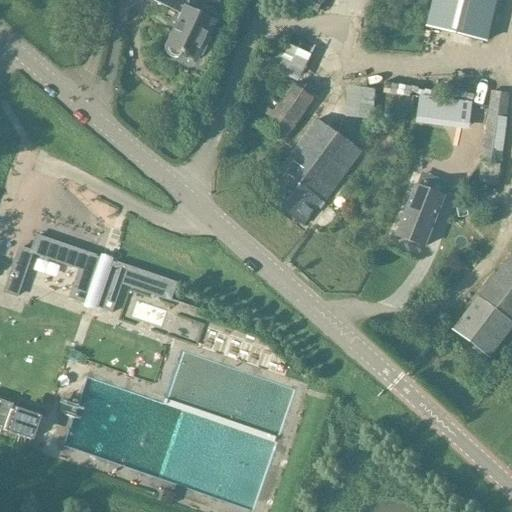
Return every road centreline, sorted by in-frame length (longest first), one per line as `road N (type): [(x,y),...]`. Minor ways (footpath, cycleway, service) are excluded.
road 1 (tertiary): [(394,387),(0,39)]
road 2 (tertiary): [(394,387),(511,493)]
